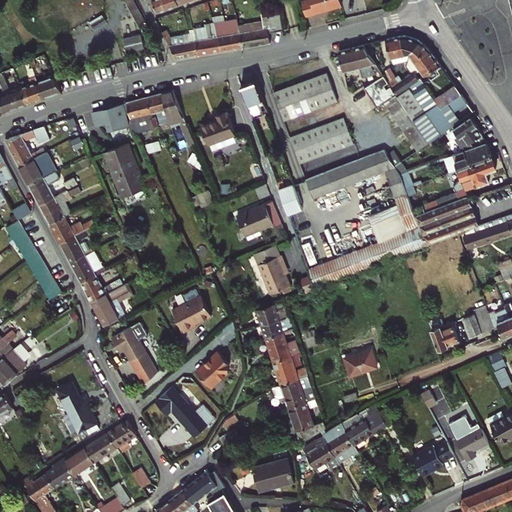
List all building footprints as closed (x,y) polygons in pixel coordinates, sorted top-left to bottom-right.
[(135,0),(124,0),(140,27),(148,23),(135,0)] [(153,0),(158,13),(178,6),(176,0),(153,0)] [(302,0),(306,13),(342,4),(340,0),(302,0)] [(276,4),(258,7),(265,27),(267,32),(279,30),(276,4)] [(265,27),(246,30),(242,13),(238,14),(244,47),(254,45),(271,42),(269,36),(267,32),(265,27)] [(228,26),(214,28),(216,36),(219,35),(222,51),(244,47),(238,14),(233,15),(237,32),(230,33),(228,26)] [(196,35),(200,55),(222,51),(219,35),(216,36),(214,28),(214,25),(205,27),(206,30),(195,32),(196,35)] [(170,28),(163,31),(172,49),(178,59),(200,55),(196,35),(195,32),(174,36),(170,28)] [(123,36),(126,49),(143,46),(141,33),(123,36)] [(405,35),(388,39),(392,57),(410,53),(407,46),(415,49),(422,41),(420,40),(405,35)] [(407,46),(410,53),(406,65),(412,73),(417,81),(422,77),(442,64),(427,45),(422,41),(415,49),(407,46)] [(340,51),(345,70),(371,64),(380,76),(384,73),(365,45),(340,51)] [(328,72),(321,75),(326,88),(333,86),(328,72)] [(386,77),(390,82),(396,77),(393,72),(386,77)] [(54,73),(37,79),(44,98),(63,91),(56,78),(54,73)] [(399,81),(396,77),(390,82),(398,93),(417,81),(412,73),(399,81)] [(384,74),(366,87),(378,106),(384,102),(398,93),(390,82),(386,77),(384,74)] [(7,75),(0,77),(0,80),(11,109),(28,103),(21,85),(12,88),(7,75)] [(321,75),(314,77),(319,91),(326,88),(321,75)] [(314,77),(307,79),(313,93),(319,91),(314,77)] [(409,111),(413,117),(417,123),(421,129),(425,135),(430,141),(443,132),(437,123),(468,102),(462,94),(442,108),(436,99),(422,77),(417,81),(398,93),(401,99),(405,105),(409,111)] [(44,98),(37,79),(21,85),(28,103),(44,98)] [(242,85),(252,113),(262,109),(259,100),(263,98),(257,79),(242,85)] [(307,79),(301,81),(306,95),(313,93),(307,79)] [(0,113),(11,109),(0,80),(0,113)] [(301,81),(294,84),(299,98),(306,95),(301,81)] [(294,84),(288,86),(293,100),(299,98),(294,84)] [(288,86),(281,89),(286,103),(293,100),(288,86)] [(338,100),(333,86),(326,88),(331,103),(338,100)] [(457,86),(436,99),(442,108),(462,94),(457,86)] [(331,103),(326,88),(319,91),(325,105),(331,103)] [(174,89),(163,92),(169,118),(170,120),(173,119),(179,117),(184,116),(183,114),(182,112),(180,105),(174,89)] [(286,103),(281,89),(274,91),(279,105),(286,103)] [(325,105),(319,91),(313,93),(318,108),(325,105)] [(169,118),(163,92),(148,96),(152,112),(158,111),(160,120),(169,118)] [(318,108),(313,93),(306,95),(312,110),(318,108)] [(398,93),(384,102),(388,108),(401,99),(398,93)] [(312,110),(306,95),(299,98),(304,113),(312,110)] [(304,113),(299,98),(293,100),(298,115),(304,113)] [(401,99),(388,108),(392,114),(405,105),(401,99)] [(293,100),(286,103),(291,118),(298,115),(293,100)] [(286,103),(279,105),(285,120),(291,118),(286,103)] [(405,105),(392,114),(396,120),(409,111),(405,105)] [(224,138),(235,133),(226,110),(215,114),(217,118),(200,124),(210,152),(227,145),(224,138)] [(409,111),(396,120),(400,126),(413,117),(409,111)] [(345,116),(338,119),(343,132),(350,129),(345,116)] [(455,138),(463,150),(488,141),(471,116),(454,128),(458,135),(455,138)] [(400,126),(405,132),(417,123),(413,117),(400,126)] [(338,119),(331,121),(336,135),(343,132),(338,119)] [(336,135),(331,121),(324,124),(329,137),(336,135)] [(405,132),(409,138),(421,129),(417,123),(405,132)] [(324,124),(318,126),(323,140),(329,137),(324,124)] [(33,129),(5,140),(18,164),(34,156),(32,152),(26,139),(36,134),(40,141),(50,137),(45,125),(33,129)] [(318,126),(311,129),(316,142),(323,140),(318,126)] [(311,129),(304,131),(309,145),(316,142),(311,129)] [(350,129),(343,132),(348,145),(355,143),(350,129)] [(409,138),(413,144),(425,135),(421,129),(409,138)] [(304,131),(297,134),(302,147),(309,145),(304,131)] [(448,131),(440,137),(443,141),(451,136),(448,131)] [(348,145),(343,132),(336,135),(341,148),(348,145)] [(224,138),(227,145),(238,141),(235,133),(224,138)] [(302,147),(297,134),(291,137),(296,150),(302,147)] [(341,148),(336,135),(329,137),(334,151),(341,148)] [(425,135),(413,144),(417,150),(430,141),(425,135)] [(329,137),(323,140),(328,153),(334,151),(329,137)] [(323,140),(316,142),(321,156),(328,153),(323,140)] [(456,160),(459,166),(492,154),(488,141),(463,150),(465,156),(456,160)] [(118,147),(138,191),(149,187),(132,142),(118,147)] [(316,142),(309,145),(314,158),(321,156),(316,142)] [(309,145),(302,147),(308,161),(314,158),(309,145)] [(42,147),(32,152),(34,156),(44,151),(42,147)] [(138,191),(118,147),(106,151),(123,196),(138,191)] [(302,147),(296,150),(301,163),(308,161),(302,147)] [(34,156),(18,164),(29,184),(45,176),(48,174),(57,169),(58,169),(46,149),(44,151),(34,156)] [(396,150),(388,154),(396,165),(403,160),(396,150)] [(454,153),(456,160),(465,156),(463,150),(454,153)] [(0,151),(0,177),(6,174),(9,178),(13,176),(9,168),(0,151)] [(492,154),(459,166),(464,178),(467,188),(460,191),(438,199),(440,205),(469,195),(474,193),(471,187),(490,180),(487,171),(498,167),(492,154)] [(45,176),(29,184),(40,205),(56,196),(45,176)] [(79,183),(76,176),(65,181),(69,188),(79,183)] [(457,184),(460,191),(467,188),(464,178),(461,179),(462,182),(457,184)] [(83,190),(80,183),(69,189),(72,195),(83,190)] [(280,188),(289,214),(303,208),(294,183),(285,186),(280,188)] [(55,190),(58,195),(67,190),(64,186),(55,190)] [(58,195),(56,196),(40,205),(50,224),(66,215),(59,202),(68,197),(70,196),(67,190),(58,195)] [(427,244),(460,231),(474,226),(481,223),(471,197),(469,195),(440,205),(439,206),(416,214),(427,244)] [(75,211),(68,197),(59,202),(66,215),(75,211)] [(234,212),(243,235),(283,221),(274,197),(234,212)] [(416,214),(439,206),(436,199),(413,207),(416,214)] [(24,206),(15,211),(15,212),(20,219),(28,214),(24,206)] [(15,212),(2,220),(5,226),(6,227),(19,220),(20,219),(15,212)] [(66,215),(50,224),(60,242),(87,228),(96,224),(93,219),(84,224),(84,226),(79,228),(76,222),(71,225),(66,215)] [(487,221),(494,240),(511,234),(511,231),(509,220),(504,222),(502,215),(487,221)] [(19,220),(6,227),(10,234),(22,227),(19,220)] [(481,223),(474,226),(476,231),(464,234),(469,248),(494,240),(487,221),(481,223)] [(22,227),(10,234),(14,239),(26,232),(22,227)] [(90,234),(87,228),(60,242),(71,262),(86,254),(79,240),(83,238),(90,234)] [(26,232),(14,239),(16,242),(17,244),(29,237),(26,232)] [(29,237),(17,244),(20,250),(32,243),(29,237)] [(90,252),(83,238),(79,240),(86,254),(90,252)] [(32,243),(20,250),(24,256),(36,248),(32,243)] [(36,248),(24,256),(27,261),(39,254),(36,248)] [(39,254),(27,261),(30,267),(42,260),(39,254)] [(82,282),(97,274),(86,254),(71,262),(82,282)] [(498,264),(504,279),(511,276),(511,275),(511,272),(511,271),(511,264),(510,259),(498,264)] [(42,260),(30,267),(33,272),(45,265),(42,260)] [(45,265),(33,272),(36,278),(49,270),(45,265)] [(49,270),(36,278),(38,281),(40,283),(52,276),(49,270)] [(379,271),(366,276),(368,284),(382,279),(379,271)] [(97,274),(82,282),(92,301),(107,292),(97,274)] [(52,276),(40,283),(43,289),(55,281),(52,276)] [(316,286),(313,278),(306,280),(310,292),(317,290),(316,286)] [(55,281),(43,289),(45,292),(46,294),(59,287),(55,281)] [(107,292),(92,301),(105,325),(120,317),(112,301),(129,291),(125,283),(117,287),(110,291),(107,292)] [(488,285),(481,287),(484,295),(491,292),(488,285)] [(59,287),(46,294),(49,300),(62,292),(59,287)] [(201,296),(172,310),(183,332),(196,326),(195,325),(211,317),(201,296)] [(284,299),(257,308),(262,324),(280,318),(277,309),(287,306),(284,299)] [(472,335),(496,326),(490,312),(489,313),(487,305),(485,305),(475,310),(473,306),(463,310),(472,335)] [(496,310),(490,312),(496,326),(500,325),(504,336),(511,333),(511,321),(506,307),(496,311),(496,310)] [(280,318),(262,324),(266,337),(284,331),(291,329),(286,316),(280,318)] [(433,329),(440,347),(442,346),(443,349),(448,347),(449,344),(461,339),(454,321),(433,329)] [(315,329),(305,331),(308,346),(319,344),(315,329)] [(284,331),(266,337),(274,360),(301,351),(299,346),(297,347),(295,341),(288,343),(284,331)] [(32,357),(22,346),(12,351),(23,364),(32,357)] [(235,365),(216,347),(193,371),(212,389),(235,365)] [(372,348),(345,357),(351,375),(378,366),(372,348)] [(499,369),(510,364),(505,351),(504,350),(493,354),(499,369)] [(12,351),(4,355),(0,359),(0,375),(6,383),(9,381),(25,366),(23,364),(12,351)] [(302,356),(301,351),(274,360),(282,383),(300,377),(296,367),(302,365),(300,356),(302,356)] [(300,377),(304,391),(315,387),(310,374),(300,377)] [(304,391),(300,377),(282,383),(290,407),(308,401),(310,400),(317,398),(318,397),(315,387),(304,391)] [(58,388),(81,429),(84,428),(85,430),(89,428),(88,426),(97,421),(87,402),(84,404),(72,381),(58,388)] [(194,435),(214,417),(202,403),(194,410),(171,385),(159,396),(160,397),(155,402),(166,414),(171,409),(194,435)] [(429,390),(421,394),(428,406),(435,402),(429,390)] [(357,392),(345,395),(347,401),(348,401),(359,398),(357,392)] [(0,415),(14,407),(6,393),(0,396),(0,415)] [(318,402),(317,398),(310,400),(308,401),(290,407),(302,441),(318,432),(310,408),(315,406),(315,403),(318,402)] [(387,404),(384,399),(376,403),(379,409),(384,417),(390,413),(386,407),(387,404)] [(25,405),(23,406),(16,410),(20,417),(29,412),(25,405)] [(379,409),(346,428),(355,443),(387,423),(384,417),(379,409)] [(511,411),(488,424),(498,443),(511,435),(511,411)] [(128,419),(108,432),(118,447),(137,434),(128,419)] [(327,434),(324,436),(335,455),(355,443),(346,428),(334,435),(331,429),(326,432),(327,434)] [(488,443),(480,428),(456,440),(467,461),(475,456),(472,451),(488,443)] [(221,438),(225,446),(239,438),(234,430),(221,438)] [(97,460),(118,447),(108,432),(88,445),(97,460)] [(335,455),(324,436),(305,447),(316,466),(335,455)] [(414,454),(423,472),(435,465),(437,467),(444,463),(443,460),(453,454),(447,442),(436,447),(434,443),(414,454)] [(71,453),(66,456),(76,473),(97,460),(88,445),(73,455),(71,453)] [(374,477),(361,454),(354,458),(367,481),(374,477)] [(76,473),(66,456),(54,464),(55,466),(47,471),(56,486),(76,473)] [(259,483),(294,477),(290,457),(254,466),(259,483)] [(142,468),(134,473),(143,488),(151,483),(142,468)] [(184,488),(192,499),(215,481),(218,486),(211,490),(214,494),(217,492),(219,496),(224,493),(220,485),(224,483),(216,471),(215,469),(210,469),(184,488)] [(35,479),(32,473),(30,474),(23,479),(36,499),(44,511),(53,511),(57,510),(46,493),(56,486),(47,471),(35,479)] [(296,481),(294,477),(259,483),(260,490),(296,481)] [(466,511),(481,511),(480,508),(511,494),(511,478),(464,498),(462,503),(466,511)] [(114,488),(118,493),(120,497),(126,506),(133,501),(126,489),(122,483),(114,488)] [(192,499),(184,488),(173,496),(185,511),(201,511),(199,508),(192,499)] [(224,493),(219,496),(210,501),(215,511),(236,511),(225,492),(224,493)] [(185,511),(173,496),(158,507),(161,511),(185,511)] [(120,497),(100,510),(101,511),(122,511),(128,509),(126,506),(120,497)] [(393,511),(389,503),(379,509),(381,511),(393,511)]
